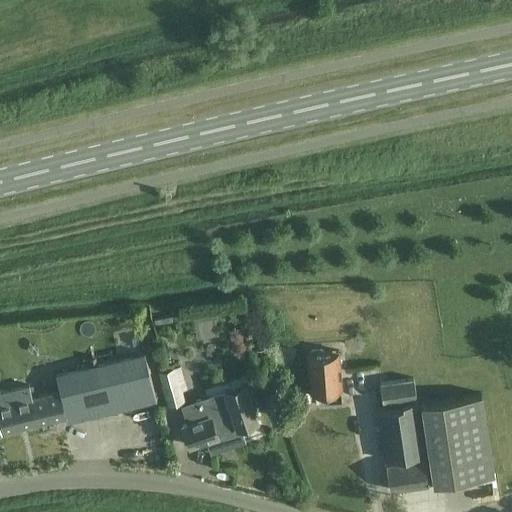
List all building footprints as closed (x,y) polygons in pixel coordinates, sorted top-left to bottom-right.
[(61,324),(48,327),(52,342),(65,339),(61,324)] [(327,405),(342,404),(338,350),(307,352),(309,390),(326,389),(327,405)] [(67,422),(156,400),(145,352),(55,374),(60,390),(32,396),(29,384),(0,391),(0,421),(2,430),(65,415),(67,422)] [(184,400),(181,390),(187,388),(181,365),(174,366),(173,362),(158,366),(168,404),(184,400)] [(26,371),(29,381),(49,376),(47,366),(26,371)] [(382,401),(416,396),(413,378),(380,383),(382,401)] [(242,386),(181,405),(187,423),(182,425),(188,444),(217,434),(220,442),(241,435),(239,430),(256,424),(242,386)] [(390,489),(474,476),(494,473),(482,393),(417,402),(417,400),(402,402),(403,405),(378,409),(385,460),(404,457),(405,461),(386,464),(390,489)]
